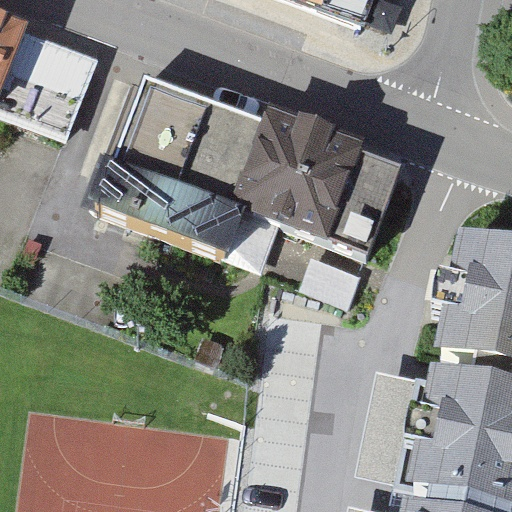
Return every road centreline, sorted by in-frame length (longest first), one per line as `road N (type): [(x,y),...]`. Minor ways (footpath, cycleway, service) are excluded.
road 1 (secondary): [(462,148),(73,0)]
road 2 (residential): [(462,148),(434,103),(458,0)]
